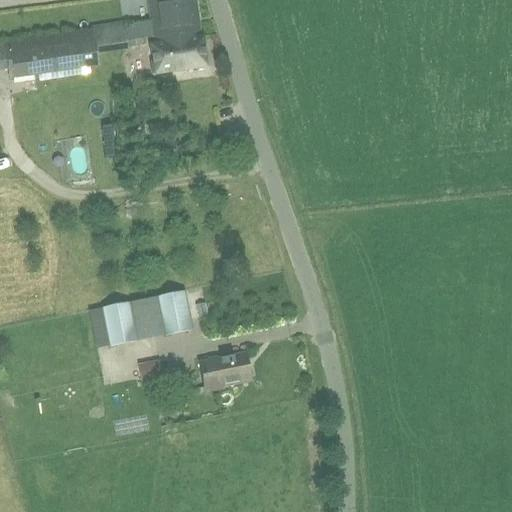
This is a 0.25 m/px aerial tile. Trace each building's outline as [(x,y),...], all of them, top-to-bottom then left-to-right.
[(194,0),(147,0),(152,36),(181,32),(182,38),(187,41),(199,39),(194,0)] [(3,43),(7,71),(9,79),(97,65),(96,55),(92,29),(90,29),(3,43)] [(181,32),(152,36),(153,46),(151,46),(155,73),(204,68),(201,39),(199,39),(187,41),(182,38),(181,32)] [(184,291),(157,297),(164,335),(192,330),(184,291)] [(138,340),(130,302),(102,307),(109,345),(109,346),(138,340)] [(198,363),(204,394),(222,390),(221,388),(250,382),(249,378),(252,377),(250,368),(247,369),(244,355),(215,360),(215,362),(209,363),(209,361),(198,363)] [(152,363),(138,365),(141,382),(156,380),(152,363)]
